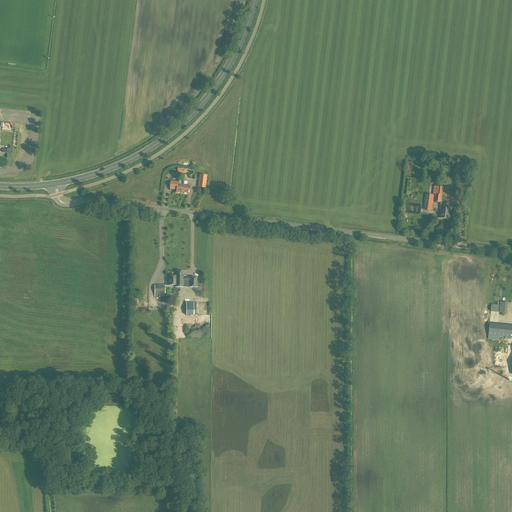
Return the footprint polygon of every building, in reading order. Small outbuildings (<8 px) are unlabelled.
[(205,189),(207,176),(199,175),(198,188),(205,189)] [(190,190),(190,186),(177,184),(177,183),(171,182),(170,189),(176,189),(176,192),(188,193),(188,190),(190,190)] [(441,203),(443,188),(434,186),(432,195),(435,195),(434,202),(441,203)] [(434,195),(425,194),(425,203),(427,203),(427,210),(432,211),(434,195)] [(450,219),(452,207),(440,206),(439,218),(450,219)] [(183,278),(183,271),(175,271),(175,277),(169,277),(169,286),(175,286),(175,287),(186,287),(186,281),(189,281),(190,287),(197,287),(197,277),(183,278)] [(155,297),(160,297),(160,294),(165,294),(165,285),(154,285),(155,297)] [(203,302),(186,302),(186,315),(203,315),(203,302)] [(507,313),(508,303),(500,302),(499,312),(507,313)] [(511,326),(489,324),(488,336),(511,338),(511,326)]
